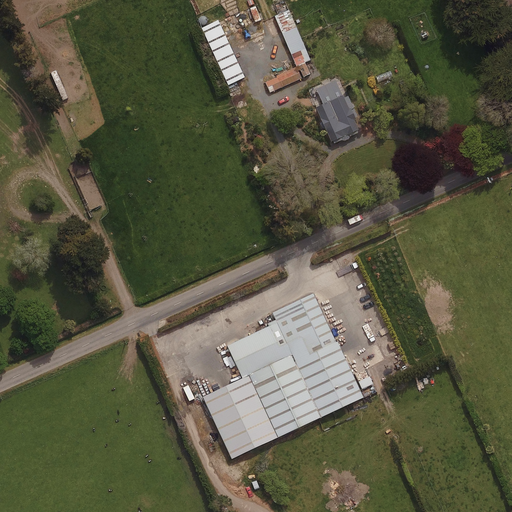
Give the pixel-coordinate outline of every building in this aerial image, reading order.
[(308,55),(285,1),(274,6),(278,14),(275,16),(295,61),(308,55)] [(274,44),(265,21),(235,34),(242,51),(258,44),(260,50),(274,44)] [(255,83),(241,52),(228,57),(242,88),(255,83)] [(299,79),(294,68),(266,82),(271,93),(299,79)] [(344,92),(341,86),(332,89),(325,73),(312,79),(323,104),(316,107),(332,142),(341,137),(343,141),(351,138),(349,134),(360,129),(351,109),(354,108),(351,102),(347,91),(344,92)] [(232,459),(376,392),(365,368),(352,375),(314,294),(300,300),(273,313),(278,323),(228,347),(243,379),(239,381),(204,397),(232,459)]
